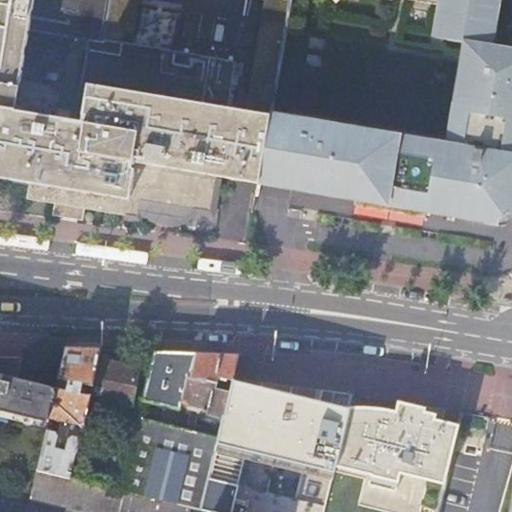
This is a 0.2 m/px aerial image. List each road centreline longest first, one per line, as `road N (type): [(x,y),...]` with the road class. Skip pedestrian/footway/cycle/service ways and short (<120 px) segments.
road 1 (secondary): [(290,306),(0,266)]
road 2 (secondary): [(0,304),(205,313),(290,306)]
road 3 (secondary): [(511,336),(290,306)]
